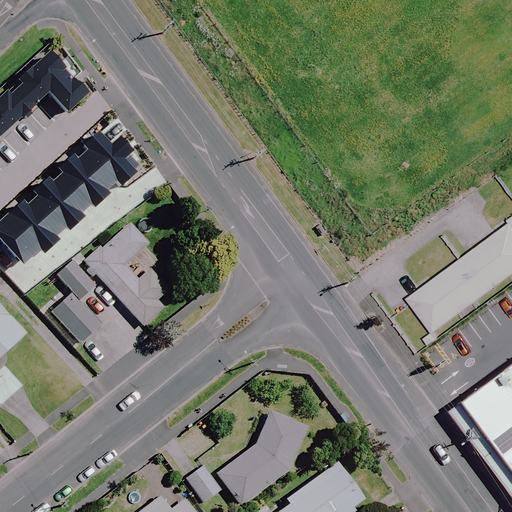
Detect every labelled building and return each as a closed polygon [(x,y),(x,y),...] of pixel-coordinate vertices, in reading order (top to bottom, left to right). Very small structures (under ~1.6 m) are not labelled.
[(57,118),(30,88),(0,114),(0,165),(14,181),(35,163),(23,148),(57,118)] [(44,231),(64,258),(108,225),(123,186),(86,172),(85,174),(75,166),(56,188),(71,201),(39,225),(44,231)] [(511,276),(511,223),(410,298),(435,332),(511,276)] [(64,258),(44,231),(33,240),(21,225),(0,240),(0,255),(22,286),(39,273),(42,276),(65,259),(64,258)] [(147,246),(128,226),(84,266),(142,329),(161,310),(155,303),(167,292),(149,273),(137,283),(123,268),(147,246)] [(91,288),(70,264),(55,277),(76,301),(91,288)] [(99,327),(71,298),(49,319),(77,348),(99,327)] [(0,358),(25,336),(0,309),(0,358)] [(0,407),(21,389),(3,368),(0,370),(0,407)] [(511,368),(462,404),(511,471),(511,368)] [(307,432),(273,414),(245,454),(216,476),(239,507),(285,474),(307,432)] [(355,511),(366,505),(337,464),(284,501),(288,507),(280,511),(355,511)] [(219,493),(201,468),(184,480),(202,505),(219,493)] [(170,511),(168,511),(159,499),(141,511),(191,511),(184,502),(170,511)]
